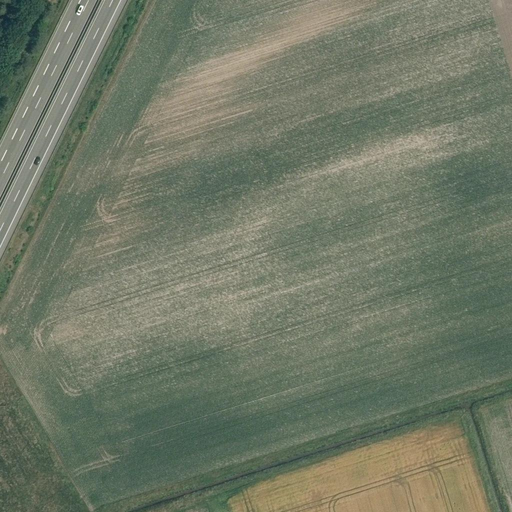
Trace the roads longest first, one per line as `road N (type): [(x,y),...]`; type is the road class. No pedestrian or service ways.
road 1 (motorway): [(0,233),(113,0)]
road 2 (motorway): [(89,0),(2,173)]
